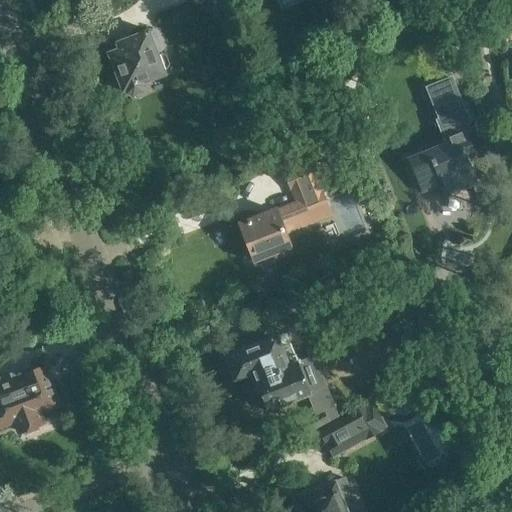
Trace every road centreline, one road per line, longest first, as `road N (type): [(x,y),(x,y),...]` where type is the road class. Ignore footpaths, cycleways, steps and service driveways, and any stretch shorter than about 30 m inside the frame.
road 1 (residential): [(168,447),(0,0)]
road 2 (residential): [(12,511),(168,447)]
